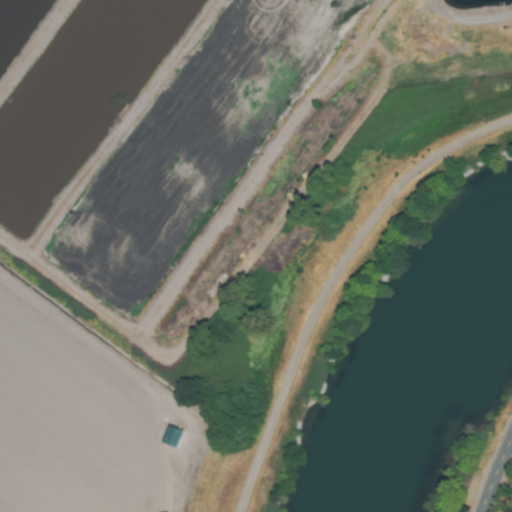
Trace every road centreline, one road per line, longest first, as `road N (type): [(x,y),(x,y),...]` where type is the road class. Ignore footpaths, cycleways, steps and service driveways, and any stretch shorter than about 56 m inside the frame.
road 1 (track): [(402,0),(160,348),(0,234)]
road 2 (track): [(511,122),(421,168),(368,231),(308,334),(244,511)]
road 3 (track): [(26,253),(216,0)]
road 4 (track): [(0,316),(151,415),(135,511)]
